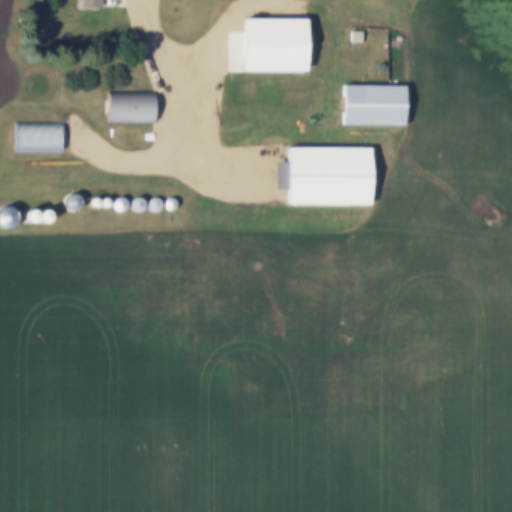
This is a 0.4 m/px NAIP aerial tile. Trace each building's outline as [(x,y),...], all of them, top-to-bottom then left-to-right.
[(81,0),(81,11),(104,11),(103,0),(81,0)] [(283,18),(243,18),(243,80),(283,80),(283,18)] [(108,94),(108,125),(154,125),(154,94),(108,94)] [(16,156),(61,156),(61,124),(16,124),(16,156)] [(371,209),(372,151),(287,150),(286,209),(371,209)]
